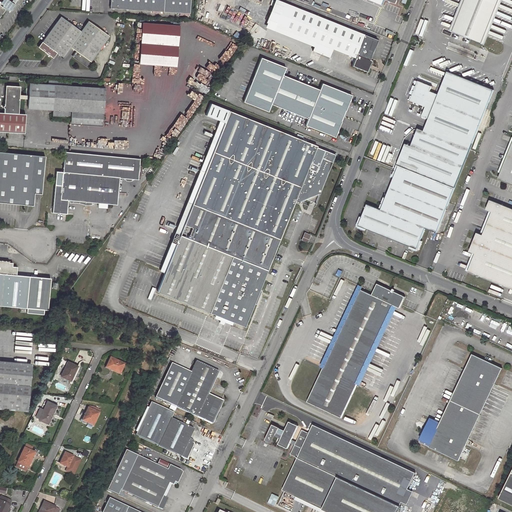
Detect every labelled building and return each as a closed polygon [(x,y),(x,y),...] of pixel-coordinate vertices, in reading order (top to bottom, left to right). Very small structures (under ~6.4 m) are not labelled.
[(8,0),(3,0),(1,3),(0,4),(10,11),(15,5),(8,0)] [(186,0),(107,0),(107,8),(186,13),(186,0)] [(464,0),(453,31),(482,43),(499,0),(464,0)] [(284,26),(292,6),(284,3),(276,22),(281,24),(284,26)] [(325,19),(292,6),(284,26),(283,29),(316,42),(325,19)] [(81,31),(61,17),(39,46),(53,57),(56,52),(62,57),(70,47),(76,51),(73,56),(87,66),(109,36),(88,21),(81,31)] [(377,40),(325,19),(316,42),(332,49),(355,58),(352,66),(367,72),(369,67),(367,66),(370,60),(377,40)] [(173,66),(176,25),(139,23),(136,64),(173,66)] [(329,57),(332,49),(316,42),(312,50),(329,57)] [(286,67),(261,58),(243,102),(268,112),(271,104),(308,118),(305,125),(335,137),(351,95),(322,83),(319,90),(283,75),(286,67)] [(190,76),(211,88),(217,76),(196,65),(190,76)] [(406,143),(395,170),(453,194),(494,90),(448,72),(438,95),(430,91),(432,86),(419,81),(411,100),(422,105),(423,103),(427,104),(426,107),(422,116),(429,119),(424,131),(419,128),(412,146),(406,143)] [(29,84),(29,95),(29,99),(28,108),(53,110),(52,115),(68,116),(67,117),(71,117),(71,112),(84,112),(83,125),(102,126),(105,89),(67,86),(67,82),(49,81),(48,85),(29,84)] [(19,98),(19,94),(20,87),(5,86),(4,113),(0,112),(0,132),(24,134),(25,114),(18,114),(19,98)] [(229,111),(210,103),(205,115),(224,123),(229,111)] [(259,290),(267,270),(295,201),(302,198),(306,188),(309,189),(305,199),(315,203),(329,170),(336,154),(325,149),(318,166),(310,162),(317,146),(229,111),(224,123),(179,235),(164,273),(156,292),(244,327),(253,304),(255,305),(261,290),(259,290)] [(71,124),(83,125),(84,112),(71,112),(71,117),(71,124)] [(220,121),(175,233),(159,271),(164,273),(179,235),(224,123),(220,121)] [(511,146),(499,179),(511,184),(511,146)] [(0,202),(32,205),(34,193),(41,194),(45,156),(0,151),(0,202)] [(68,200),(117,204),(119,178),(138,179),(140,158),(65,151),(63,171),(56,171),(52,212),(59,213),(59,211),(63,212),(63,210),(67,210),(68,200)] [(453,194),(395,170),(393,176),(394,177),(386,198),(384,198),(380,209),(367,204),(362,217),(361,217),(357,226),(365,230),(366,228),(411,246),(410,247),(418,251),(422,241),(421,241),(426,228),(437,233),(453,194)] [(508,279),(511,280),(511,208),(490,200),(487,210),(489,211),(492,212),(483,235),(480,234),(477,233),(470,251),(473,253),(476,254),(469,271),(505,286),(508,279)] [(489,211),(480,234),(483,235),(492,212),(489,211)] [(108,248),(124,253),(131,234),(115,228),(108,248)] [(466,270),(469,271),(476,254),(473,253),(466,270)] [(0,304),(27,307),(30,275),(17,274),(17,266),(12,266),(13,262),(0,260),(0,304)] [(341,418),(394,305),(400,308),(405,297),(394,292),(395,290),(392,289),(392,290),(377,284),(372,295),(360,289),(308,402),(341,418)] [(155,288),(152,287),(147,299),(150,300),(155,288)] [(472,353),(440,423),(437,431),(435,430),(428,445),(452,456),(459,460),(502,367),(472,353)] [(124,364),(110,358),(106,366),(111,368),(110,369),(114,371),(120,374),(124,364)] [(210,394),(220,372),(198,361),(193,372),(173,363),(157,397),(214,424),(224,401),(210,394)] [(0,408),(27,411),(31,365),(0,362),(0,408)] [(71,380),(77,366),(68,362),(64,369),(61,376),(71,380)] [(39,419),(48,424),(52,416),(50,415),(51,413),(53,414),(56,406),(47,402),(39,419)] [(136,435),(159,445),(188,459),(195,443),(189,440),(194,429),(172,418),(174,412),(152,402),(136,435)] [(88,408),(82,420),(93,425),(99,413),(88,408)] [(440,423),(439,423),(431,419),(427,427),(435,430),(437,431),(440,423)] [(397,511),(402,502),(408,504),(411,498),(405,496),(408,489),(416,472),(314,425),(309,433),(302,430),(297,442),(292,440),(299,426),(289,422),(283,436),(277,433),(280,428),(273,425),(265,441),(272,444),(276,436),(279,438),(277,441),(280,442),(279,445),(288,449),(291,443),(295,445),(291,455),(298,458),(283,490),(329,511),(397,511)] [(420,441),(428,445),(435,430),(427,427),(426,430),(424,429),(421,437),(422,438),(420,441)] [(27,466),(28,467),(34,453),(23,448),(16,462),(17,462),(15,466),(24,471),(27,466)] [(168,469),(138,455),(126,450),(107,490),(119,495),(121,489),(163,509),(168,498),(163,495),(169,483),(173,484),(175,481),(178,482),(183,472),(181,471),(182,470),(170,464),(168,469)] [(68,467),(73,456),(65,453),(60,463),(68,467)] [(160,459),(158,464),(167,468),(169,463),(160,459)] [(472,470),(456,462),(453,467),(470,475),(472,470)] [(511,473),(511,475),(500,498),(511,503),(511,473)] [(414,491),(408,489),(405,496),(411,498),(414,491)] [(9,505),(11,501),(1,496),(0,498),(0,511),(7,511),(8,509),(10,505),(9,505)] [(67,501),(56,497),(54,505),(64,508),(67,501)] [(139,511),(109,497),(102,511),(139,511)] [(44,502),(40,510),(42,510),(41,511),(58,511),(60,509),(44,502)]
